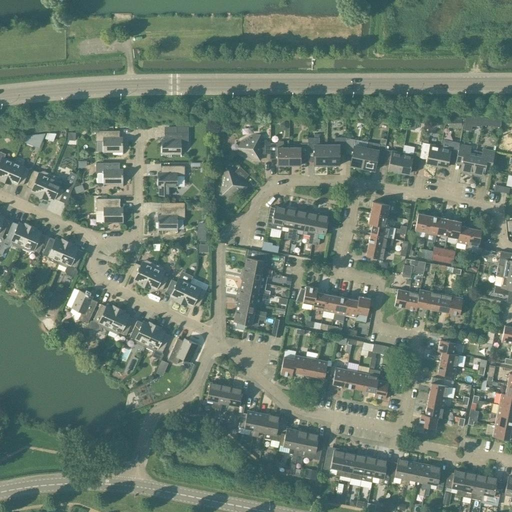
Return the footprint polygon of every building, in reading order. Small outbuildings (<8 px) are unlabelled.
[(409,120),(408,129),(414,130),(416,122),(409,120)] [(188,144),(188,127),(177,127),(177,133),(164,134),(164,140),(161,140),(161,157),(171,157),(171,155),(181,154),(181,144),(188,144)] [(113,155),(123,155),(123,138),(120,138),(120,131),(96,132),(96,142),(103,142),(103,152),(113,152),(113,155)] [(25,136),(23,141),(39,148),(45,133),(25,136)] [(327,165),(327,145),(320,145),(319,134),(314,134),(314,138),(308,137),(308,139),(308,144),(308,152),(315,152),(315,165),(327,165)] [(270,154),(270,143),(270,142),(264,142),(252,135),(241,141),(241,155),(252,161),(264,154),(270,154)] [(339,154),(346,154),(345,138),(334,138),(335,146),(327,145),(327,165),(339,165),(339,154)] [(362,168),(366,148),(354,146),(355,139),(346,138),(345,138),(346,154),(352,155),(350,166),(362,168)] [(308,152),(308,144),(308,139),(302,139),(302,143),(300,143),(300,148),(289,148),(289,166),(301,166),(301,156),(308,156),(308,152)] [(289,166),(289,148),(284,148),(283,141),(278,141),(276,143),(270,143),(270,154),(270,156),(277,156),(277,166),(289,166)] [(366,148),(362,168),(374,171),(377,157),(383,158),(384,150),(385,146),(380,145),(380,144),(374,143),(372,150),(366,148)] [(436,167),(440,147),(430,145),(423,143),(421,150),(428,151),(426,163),(432,164),(431,166),(436,167)] [(471,174),(476,151),(471,149),(471,146),(460,144),(459,145),(458,150),(457,156),(457,158),(456,164),(462,165),(460,171),(462,172),(462,174),(468,175),(469,173),(471,174)] [(457,156),(458,150),(453,149),(440,147),(436,167),(441,168),(442,166),(448,167),(450,156),(457,158),(457,156)] [(482,152),(476,151),(471,174),(473,174),(474,176),(480,177),(481,176),(483,176),(484,169),(491,171),(495,151),(482,148),(482,152)] [(399,171),(402,154),(384,150),(383,158),(382,161),(390,162),(389,169),(399,171)] [(410,170),(417,172),(421,153),(414,151),(413,156),(402,154),(399,171),(409,173),(410,170)] [(0,179),(5,182),(13,162),(2,157),(1,161),(0,161),(0,179)] [(17,183),(23,186),(28,173),(23,171),(24,167),(13,162),(5,182),(11,184),(12,183),(17,185),(17,183)] [(103,174),(103,184),(123,184),(123,170),(120,170),(120,163),(96,163),(96,174),(103,174)] [(158,187),(159,196),(170,196),(170,187),(177,187),(177,177),(184,177),(184,166),(160,166),(161,173),(157,173),(158,187)] [(220,187),(230,197),(241,193),(244,180),(249,175),(239,167),(235,171),(222,176),(220,187)] [(42,198),(52,175),(43,171),(39,173),(34,171),(27,187),(32,190),(31,191),(37,193),(36,195),(42,198)] [(54,199),(66,204),(73,186),(61,181),(59,178),(52,175),(42,198),(48,200),(48,198),(54,201),(54,199)] [(506,194),(508,194),(510,188),(495,186),(494,191),(506,194)] [(103,212),(103,222),(123,222),(123,208),(120,208),(120,199),(96,199),(96,212),(103,212)] [(372,202),(370,213),(387,216),(389,205),(372,202)] [(281,231),(286,208),(275,206),(274,209),(270,208),(266,227),(281,231)] [(290,240),(296,211),(286,208),(281,231),(282,231),(283,226),(289,227),(288,233),(285,232),(284,239),(290,240)] [(158,216),(158,230),(177,230),(177,220),(184,219),(184,209),(161,209),(161,216),(158,216)] [(303,230),(307,213),(296,211),(290,240),(298,241),(299,235),(296,234),(297,229),(303,230)] [(308,243),(312,244),(318,215),(307,213),(303,230),(304,230),(303,235),(309,236),(308,243)] [(368,224),(372,225),(372,224),(385,226),(387,216),(370,213),(368,224)] [(425,233),(429,216),(418,214),(414,231),(425,233)] [(0,236),(2,238),(9,221),(4,219),(4,217),(0,215),(0,236)] [(312,244),(318,245),(320,239),(317,238),(318,233),(325,235),(328,217),(318,215),(312,244)] [(425,233),(436,235),(439,218),(429,216),(425,233)] [(436,235),(447,237),(450,220),(439,218),(436,235)] [(456,243),(456,244),(461,222),(450,220),(447,237),(457,239),(456,243)] [(13,245),(21,249),(31,226),(25,224),(24,225),(19,223),(18,225),(13,222),(6,239),(11,241),(13,245)] [(456,244),(467,246),(470,228),(460,226),(461,222),(456,244)] [(372,225),(370,235),(393,239),(394,233),(405,235),(406,230),(400,229),(385,226),(372,224),(372,225)] [(33,250),(39,253),(46,236),(41,234),(41,232),(36,230),(37,229),(31,226),(21,249),(30,252),(33,250)] [(467,246),(477,248),(481,230),(470,228),(467,246)] [(370,235),(368,245),(385,249),(386,244),(392,245),(393,239),(370,235)] [(50,261),(58,264),(68,242),(62,239),(61,241),(56,239),(55,240),(50,238),(43,255),(49,257),(50,261)] [(263,241),(261,250),(277,253),(279,246),(272,245),(272,243),(263,241)] [(70,266),(76,269),(83,252),(77,250),(78,248),(73,246),(74,244),(68,242),(58,264),(66,268),(70,266)] [(365,256),(383,260),(385,249),(368,245),(365,256)] [(481,257),(493,260),(495,251),(483,248),(481,257)] [(246,258),(244,269),(271,274),(272,274),(268,273),(269,269),(262,268),(264,261),(267,262),(269,254),(251,251),(249,259),(246,258)] [(503,277),(511,278),(511,253),(500,251),(496,275),(503,277)] [(138,284),(144,287),(155,264),(146,260),(142,262),(141,266),(135,263),(129,276),(135,278),(134,280),(139,282),(138,284)] [(157,288),(162,291),(168,278),(162,276),(164,272),(163,267),(155,264),(144,287),(150,289),(151,288),(156,290),(157,288)] [(404,265),(401,276),(410,278),(412,266),(404,265)] [(244,269),(242,279),(260,283),(266,284),(267,277),(271,278),(271,274),(244,269)] [(511,290),(511,278),(503,277),(501,288),(495,286),(494,293),(508,296),(509,290),(511,290)] [(181,303),(190,284),(179,279),(177,282),(171,280),(166,293),(171,295),(170,297),(175,299),(175,301),(181,303)] [(264,295),(266,284),(260,283),(242,279),(240,290),(264,295)] [(193,305),(198,308),(206,291),(190,284),(181,303),(186,306),(187,304),(192,307),(193,305)] [(296,302),(312,305),(314,305),(316,292),(317,292),(317,289),(306,286),(305,289),(301,288),(296,302)] [(63,289),(61,293),(62,296),(66,298),(69,289),(65,287),(63,289)] [(263,298),(264,295),(240,290),(238,301),(256,304),(257,297),(263,298)] [(394,307),(405,309),(408,292),(398,290),(394,307)] [(416,311),(420,290),(419,290),(418,294),(408,292),(405,309),(416,311)] [(417,307),(427,309),(430,292),(420,290),(416,311),(417,307)] [(78,320),(87,324),(97,302),(91,299),(93,297),(80,291),(71,309),(81,313),(78,320)] [(312,309),(323,311),(327,294),(317,292),(316,292),(314,305),(312,305),(312,309)] [(427,309),(437,311),(441,294),(430,292),(427,309)] [(323,311),(334,313),(337,296),(327,294),(323,311)] [(437,311),(448,313),(451,296),(441,294),(437,311)] [(334,313),(344,316),(347,298),(337,296),(334,313)] [(448,313),(459,315),(462,299),(451,296),(448,313)] [(354,318),(356,314),(366,316),(370,299),(358,297),(357,300),(358,301),(354,318)] [(344,316),(354,318),(358,301),(357,300),(347,298),(344,316)] [(238,301),(236,311),(265,317),(266,312),(255,310),(256,304),(238,301)] [(100,327),(108,331),(119,309),(113,306),(112,308),(107,305),(106,307),(101,304),(93,321),(99,323),(100,327)] [(120,333),(126,336),(133,319),(128,317),(129,315),(124,313),(124,311),(119,309),(108,331),(116,334),(120,333)] [(252,325),(257,326),(258,319),(265,320),(265,317),(236,311),(234,322),(252,325)] [(271,336),(280,338),(284,320),(274,318),(271,336)] [(137,344),(145,347),(155,325),(149,323),(148,324),(143,322),(142,324),(137,321),(130,337),(136,340),(137,344)] [(157,350),(162,352),(170,336),(164,334),(165,332),(160,330),(161,328),(155,325),(145,347),(153,351),(157,350)] [(511,345),(511,344),(511,327),(505,326),(501,343),(511,345)] [(486,343),(492,345),(495,333),(488,331),(486,343)] [(456,344),(457,338),(443,335),(442,341),(456,344)] [(167,361),(176,365),(179,358),(189,363),(198,345),(184,339),(183,342),(177,339),(167,361)] [(454,355),(454,354),(456,344),(439,341),(437,351),(438,352),(454,355)] [(373,348),(372,352),(376,353),(376,354),(383,355),(384,347),(377,345),(374,345),(373,346),(373,348)] [(441,353),(439,363),(456,366),(458,355),(454,354),(454,355),(438,352),(441,353)] [(302,375),(306,358),(295,356),(294,360),(292,373),(302,375)] [(291,377),(292,373),(294,360),(283,358),(280,375),(291,377)] [(302,375),(313,377),(316,360),(306,358),(302,375)] [(162,360),(157,370),(164,373),(168,363),(162,360)] [(313,377),(324,379),(327,362),(316,360),(313,377)] [(133,371),(136,365),(130,363),(128,369),(133,371)] [(437,374),(454,377),(456,366),(439,363),(437,374)] [(486,380),(492,382),(495,366),(489,365),(486,380)] [(332,385),(343,387),(346,370),(335,368),(332,385)] [(367,374),(364,391),(374,393),(377,380),(378,380),(380,371),(369,369),(368,374),(367,374)] [(343,387),(353,389),(357,372),(346,370),(343,387)] [(353,389),(364,391),(367,374),(357,372),(353,389)] [(377,380),(374,393),(373,397),(385,400),(388,382),(378,380),(377,380)] [(216,408),(221,385),(210,383),(207,400),(213,401),(212,408),(216,408)] [(431,383),(428,394),(446,398),(448,387),(431,383)] [(222,403),(228,404),(231,387),(221,385),(216,408),(215,414),(219,415),(222,403)] [(242,389),(231,387),(228,404),(226,411),(234,413),(233,418),(240,420),(241,414),(242,414),(246,395),(241,394),(241,392),(242,389)] [(428,394),(426,405),(444,408),(446,398),(428,394)] [(498,405),(511,407),(511,396),(504,395),(504,394),(500,394),(498,405)] [(424,415),(438,418),(442,419),(444,408),(426,405),(424,415)] [(496,415),(511,418),(511,407),(498,405),(496,415)] [(253,436),(258,413),(247,411),(246,414),(243,428),(250,430),(249,435),(253,436)] [(259,431),(265,433),(268,415),(258,413),(253,436),(258,437),(259,431)] [(424,436),(436,438),(438,429),(436,429),(438,418),(424,415),(421,414),(418,426),(426,427),(424,436)] [(276,435),(279,418),(268,415),(265,433),(264,439),(279,442),(280,436),(276,435)] [(494,426),(511,429),(511,422),(511,418),(496,415),(494,426)] [(491,437),(508,440),(511,429),(494,426),(491,437)] [(292,455),(297,431),(286,429),(285,435),(281,434),(280,436),(279,442),(278,446),(282,446),(282,447),(289,448),(288,454),(292,455)] [(308,434),(297,431),(292,455),(290,463),(295,464),(297,457),(303,458),(308,434)] [(318,436),(308,434),(303,458),(319,461),(322,446),(316,445),(318,436)] [(340,476),(344,453),(334,451),(332,458),(325,457),(323,469),(330,470),(330,468),(337,469),(336,475),(340,476)] [(352,473),(355,455),(344,453),(340,476),(351,478),(352,473)] [(361,481),(365,457),(355,455),(352,473),(351,478),(361,481)] [(371,483),(376,459),(365,457),(361,481),(371,483)] [(378,484),(382,484),(383,479),(387,461),(376,459),(371,483),(373,477),(379,478),(378,484)] [(404,485),(409,461),(398,459),(394,477),(401,478),(399,484),(404,485)] [(416,481),(419,463),(409,461),(404,485),(408,486),(409,480),(416,481)] [(426,483),(429,465),(419,463),(416,481),(422,482),(421,488),(420,488),(419,495),(424,496),(425,488),(426,483)] [(436,489),(442,490),(445,474),(439,473),(440,467),(429,465),(426,483),(425,488),(429,489),(430,484),(436,485),(436,489)] [(456,495),(460,496),(465,472),(454,470),(451,487),(457,489),(456,495)] [(460,496),(471,498),(476,474),(465,472),(460,496)] [(471,498),(481,500),(486,477),(476,474),(471,498)] [(486,500),(492,502),(498,500),(502,482),(496,481),(497,479),(486,477),(481,500),(486,501),(486,500)] [(442,504),(449,506),(451,493),(445,492),(442,504)]
